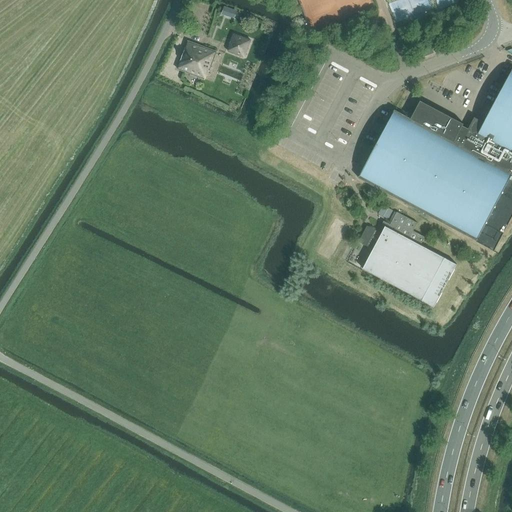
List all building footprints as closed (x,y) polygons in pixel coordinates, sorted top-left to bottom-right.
[(251,40),(234,34),(230,45),(232,46),(230,51),(245,57),(251,40)] [(209,71),(216,52),(188,41),(178,69),(196,76),(196,77),(197,77),(197,76),(205,79),(208,71),(209,71)] [(432,48),(421,53),(423,57),(434,53),(432,48)] [(411,119),(395,110),(359,177),(358,178),(477,241),(510,179),(511,180),(511,178),(511,176),(511,174),(511,69),(484,122),(482,121),(482,120),(482,119),(481,118),(480,118),(480,117),(479,117),(479,118),(478,118),(477,118),(477,119),(475,117),(469,129),(463,126),(464,124),(448,115),(436,109),(421,101),(411,119)] [(412,299),(417,301),(418,298),(434,307),(457,264),(409,239),(418,223),(397,212),(389,228),(385,226),(382,233),(367,226),(359,242),(371,248),(372,245),(374,247),(363,269),(414,296),(412,299)]
